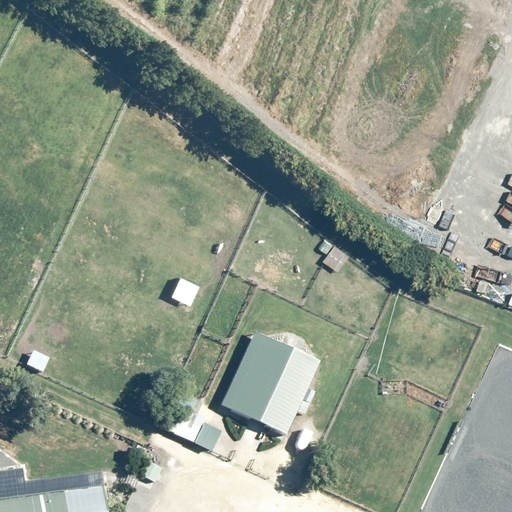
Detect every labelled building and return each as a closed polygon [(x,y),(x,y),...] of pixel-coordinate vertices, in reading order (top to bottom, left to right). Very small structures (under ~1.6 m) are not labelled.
[(313,364),(248,335),(216,407),(281,436),(313,364)] [(151,403),(142,421),(189,444),(198,426),(151,403)] [(160,469),(143,462),(137,476),(154,483),(160,469)] [(103,511),(101,489),(104,488),(101,468),(23,477),(22,470),(0,472),(0,511),(103,511)] [(130,489),(135,474),(120,468),(115,484),(130,489)]
